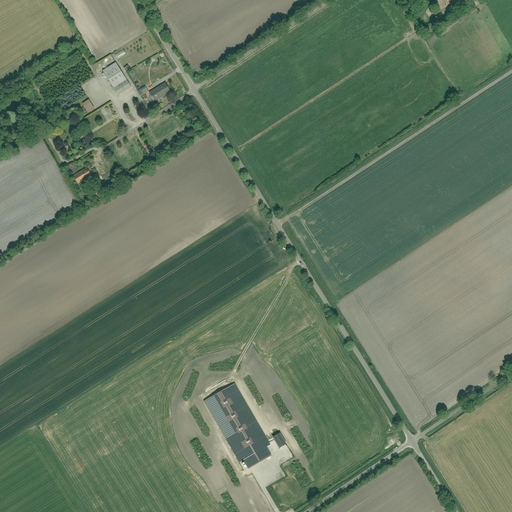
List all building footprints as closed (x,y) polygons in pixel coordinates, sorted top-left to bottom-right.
[(452,0),(434,0),(439,8),(452,0)] [(118,59),(126,54),(123,49),(115,54),(118,59)] [(132,88),(114,61),(101,69),(119,96),(132,88)] [(168,89),(163,80),(148,89),(145,85),(139,89),(147,102),(168,89)] [(92,107),(86,97),(80,101),(86,111),(92,107)] [(90,174),(85,165),(71,174),(76,183),(90,174)] [(271,446),(235,384),(204,402),(240,464),(243,461),(249,470),(272,457),(267,448),(271,446)] [(281,435),(273,439),(279,450),(287,446),(281,435)]
